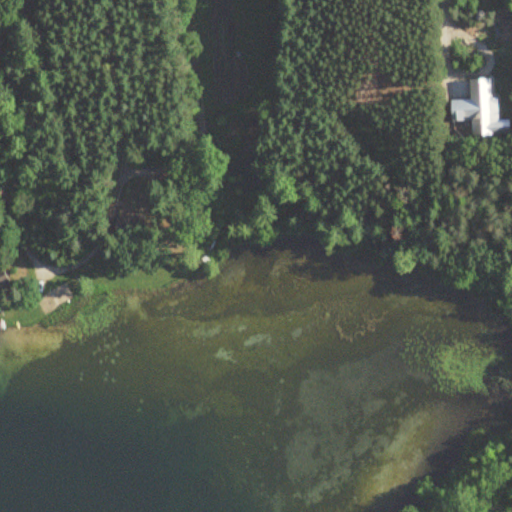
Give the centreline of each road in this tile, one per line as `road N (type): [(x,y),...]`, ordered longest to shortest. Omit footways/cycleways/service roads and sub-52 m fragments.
road 1 (residential): [(0,190),(13,264),(21,268),(45,257),(86,209),(107,115),(100,0)]
road 2 (residential): [(162,0),(186,124),(169,224)]
